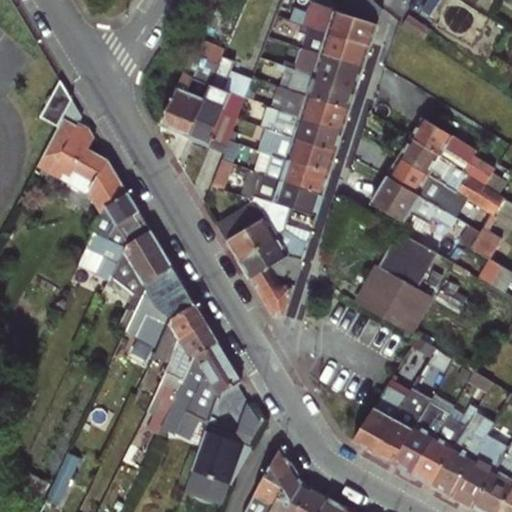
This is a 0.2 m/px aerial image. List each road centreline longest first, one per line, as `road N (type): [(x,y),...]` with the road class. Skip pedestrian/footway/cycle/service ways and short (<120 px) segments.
road 1 (residential): [(392,0),(276,385)]
road 2 (residential): [(104,88),(276,385)]
road 3 (residential): [(292,413),(333,464),(418,511)]
